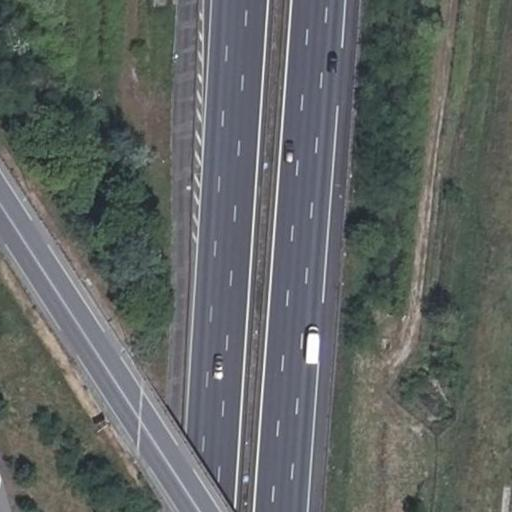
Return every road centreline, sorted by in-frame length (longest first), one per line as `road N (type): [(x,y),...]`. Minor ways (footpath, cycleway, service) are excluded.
road 1 (motorway): [(296,511),(333,0)]
road 2 (motorway): [(239,0),(206,511)]
road 3 (track): [(380,377),(408,338),(415,308),(451,0)]
road 4 (primary): [(200,511),(0,200)]
